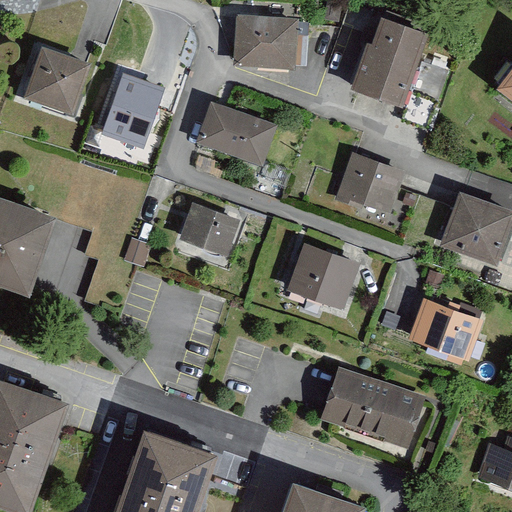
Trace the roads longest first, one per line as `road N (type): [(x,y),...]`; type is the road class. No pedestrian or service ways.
road 1 (residential): [(147,0),(206,17),(210,44),(168,177),(414,262)]
road 2 (residential): [(0,353),(376,479),(391,511)]
